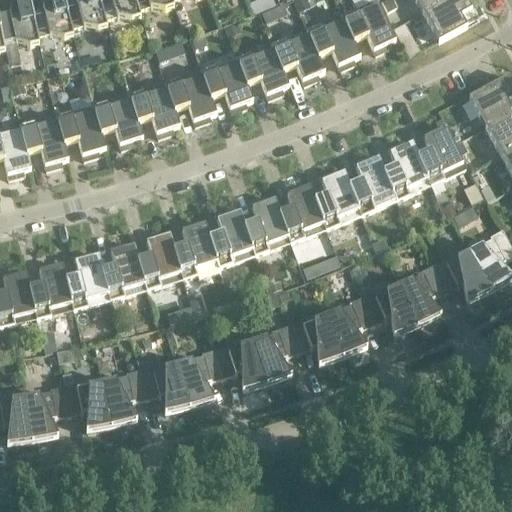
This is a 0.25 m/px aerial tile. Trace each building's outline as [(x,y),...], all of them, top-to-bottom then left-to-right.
[(9,19),(0,20),(0,33),(3,49),(15,46),(29,50),(30,50),(39,48),(37,41),(37,42),(31,14),(28,0),(13,0),(9,17),(9,18),(9,19)] [(42,12),(31,14),(37,42),(37,41),(49,39),(63,42),(64,42),(73,40),(71,34),(64,7),(62,0),(44,0),(42,10),(42,12)] [(75,4),(64,7),(71,34),(82,30),(97,34),(98,34),(107,31),(105,25),(104,25),(97,0),(75,0),(75,2),(75,4)] [(97,0),(104,25),(105,25),(116,21),(131,24),(132,24),(140,22),(138,15),(133,0),(97,0)] [(133,0),(138,15),(149,11),(164,14),(165,14),(173,11),(171,5),(169,0),(133,0)] [(305,0),(302,0),(293,4),(298,15),(310,10),(305,0)] [(392,0),(381,6),(387,17),(398,11),(392,0)] [(412,0),(422,17),(450,1),(450,0),(449,0),(412,0)] [(464,0),(450,0),(450,1),(422,17),(438,47),(467,31),(461,20),(472,14),(464,0)] [(257,4),(249,7),(253,17),(261,14),(257,4)] [(340,20),(343,25),(354,48),(367,42),(375,60),(390,52),(389,48),(395,45),(376,4),(355,14),(354,13),(340,20)] [(272,14),(262,18),(266,28),(276,24),(272,14)] [(343,25),(340,20),(320,29),(320,28),(305,35),(308,40),(318,64),(319,63),(332,58),(339,75),(355,68),(353,64),(360,61),(354,48),(343,25)] [(405,26),(392,33),(398,45),(411,37),(405,26)] [(236,28),(226,32),(229,40),(239,36),(236,28)] [(308,40),(287,49),(285,43),(270,49),(273,55),(273,54),(283,78),(296,73),(303,90),(319,84),(318,79),(324,77),(319,63),(318,64),(308,40)] [(203,42),(192,46),(195,54),(206,50),(203,42)] [(414,43),(401,50),(407,62),(420,55),(414,43)] [(168,51),(154,56),(158,67),(171,63),(168,51)] [(273,54),(273,55),(252,63),(250,57),(235,63),(237,68),(238,68),(247,92),(260,87),(267,104),(283,98),(282,94),(289,91),(283,78),(273,54)] [(87,61),(79,63),(82,74),(89,72),(87,61)] [(237,68),(235,63),(214,71),(214,70),(200,76),(202,81),(211,105),(224,100),(231,118),(247,112),(246,108),(253,105),(247,92),(238,68),(237,68)] [(202,81),(200,76),(179,83),(178,83),(164,88),(166,94),(166,93),(174,118),(175,118),(188,113),(194,131),(211,125),(209,121),(216,118),(211,105),(202,81)] [(468,102),(485,132),(511,117),(511,114),(507,106),(511,103),(511,87),(508,80),(468,102)] [(23,88),(10,92),(12,100),(25,97),(23,88)] [(8,91),(0,92),(0,93),(3,106),(11,104),(8,91)] [(166,93),(166,94),(145,101),(143,94),(128,99),(130,105),(138,129),(151,125),(157,143),(174,138),(172,133),(180,131),(175,118),(174,118),(166,93)] [(130,105),(128,99),(107,106),(106,106),(91,110),(92,110),(93,116),(94,116),(101,141),(102,140),(115,136),(120,154),(137,149),(136,145),(143,143),(138,129),(130,105)] [(93,116),(92,110),(70,117),(70,116),(55,120),(57,126),(64,151),(65,151),(78,147),(83,165),(100,160),(98,156),(106,154),(102,140),(101,141),(94,116),(93,116)] [(511,117),(485,132),(501,161),(511,154),(511,117)] [(18,130),(20,136),(20,135),(27,160),(41,157),(46,175),(62,171),(61,166),(68,164),(65,151),(64,151),(57,126),(35,132),(34,126),(18,130)] [(430,156),(418,161),(417,161),(430,190),(430,191),(465,174),(446,132),(439,135),(437,131),(421,139),(430,156)] [(0,166),(3,166),(8,184),(25,180),(23,176),(31,174),(27,160),(20,135),(20,136),(0,140),(0,166)] [(395,171),(384,176),(383,177),(396,205),(395,205),(395,206),(430,190),(417,161),(418,161),(412,148),(405,151),(403,147),(388,154),(395,171)] [(511,154),(501,161),(511,182),(511,154)] [(361,186),(349,191),(361,220),(360,220),(360,221),(395,205),(396,205),(383,177),(384,176),(378,162),(371,165),(369,161),(354,168),(361,186)] [(327,200),(315,205),(314,205),(326,234),(325,234),(325,235),(360,220),(361,220),(349,191),(344,177),(337,180),(335,176),(319,182),(327,200)] [(292,213),(280,218),(279,218),(290,247),(290,248),(325,234),(326,234),(314,205),(315,205),(309,191),(302,193),(301,189),(285,195),(292,213)] [(489,190),(480,195),(486,207),(496,202),(489,190)] [(257,226),(245,230),(244,231),(254,260),(254,261),(290,248),(290,247),(279,218),(280,218),(275,204),(268,206),(266,202),(250,208),(257,226)] [(451,207),(442,211),(448,223),(456,219),(451,207)] [(221,238),(209,242),(209,243),(217,266),(216,266),(218,273),(254,260),(244,231),(245,230),(240,216),(233,219),(231,214),(215,220),(221,238)] [(186,250),(174,254),(173,254),(182,284),(197,279),(198,283),(219,276),(218,273),(216,266),(217,266),(209,243),(209,242),(205,228),(198,230),(196,226),(180,232),(186,250)] [(492,246),(469,258),(490,298),(495,295),(511,284),(499,271),(511,264),(511,254),(502,235),(489,242),(492,246)] [(150,261),(138,264),(138,265),(146,295),(182,284),(173,254),(174,254),(169,239),(162,242),(161,237),(145,242),(150,261)] [(384,244),(372,249),(375,257),(387,252),(384,244)] [(114,271),(102,274),(102,275),(110,305),(109,305),(146,295),(138,265),(138,264),(134,250),(127,252),(126,248),(109,253),(114,271)] [(78,281),(66,284),(65,284),(72,308),(71,308),(73,315),(109,305),(110,305),(102,275),(102,274),(98,260),(91,262),(90,258),(73,262),(78,281)] [(490,298),(469,258),(446,269),(444,265),(432,271),(445,298),(462,290),(466,308),(484,300),(490,298)] [(335,261),(325,265),(329,277),(340,273),(335,261)] [(42,290),(30,293),(29,293),(36,323),(36,324),(51,320),(49,314),(71,308),(72,308),(65,284),(66,284),(62,269),(55,271),(54,267),(37,271),(42,290)] [(445,298),(432,271),(420,276),(422,281),(399,292),(417,332),(423,330),(440,321),(428,306),(445,298)] [(6,298),(0,299),(0,331),(36,323),(29,293),(30,293),(26,278),(19,280),(18,275),(1,279),(6,298)] [(279,285),(267,289),(270,298),(282,294),(279,285)] [(417,332),(399,292),(375,302),(373,297),(361,302),(373,331),(390,323),(393,342),(411,335),(417,332)] [(289,296),(279,300),(282,308),(292,304),(289,296)] [(280,309),(276,297),(267,300),(271,312),(280,309)] [(373,331),(361,302),(348,308),(350,312),(326,322),(343,363),(348,361),(366,353),(355,338),(373,331)] [(213,318),(204,321),(207,332),(216,330),(213,318)] [(343,363),(326,322),(303,331),(301,326),(288,331),(298,359),(316,353),(318,372),(337,366),(343,363)] [(298,359),(288,331),(275,335),(277,340),(253,348),(267,391),(273,389),(291,382),(281,366),(298,359)] [(52,337),(39,339),(44,359),(56,356),(52,337)] [(267,391),(253,348),(229,356),(227,351),(214,355),(223,384),(241,379),(242,398),(261,392),(267,391)] [(223,384),(214,355),(201,359),(202,364),(178,370),(190,414),(195,412),(214,406),(205,390),(223,384)] [(190,414),(178,370),(153,377),(152,372),(139,375),(146,405),(164,401),(164,419),(184,415),(190,414)] [(146,405),(139,375),(126,378),(127,384),(102,389),(111,433),(117,431),(136,426),(128,409),(146,405)] [(71,379),(62,380),(64,390),(73,389),(71,379)] [(111,433),(102,389),(77,394),(76,389),(63,392),(68,422),(87,418),(86,437),(105,434),(111,433)] [(68,422),(63,392),(49,394),(50,399),(25,403),(32,448),(38,447),(57,442),(50,425),(68,422)] [(26,449),(32,448),(25,403),(0,407),(0,433),(8,432),(7,451),(26,449)]
